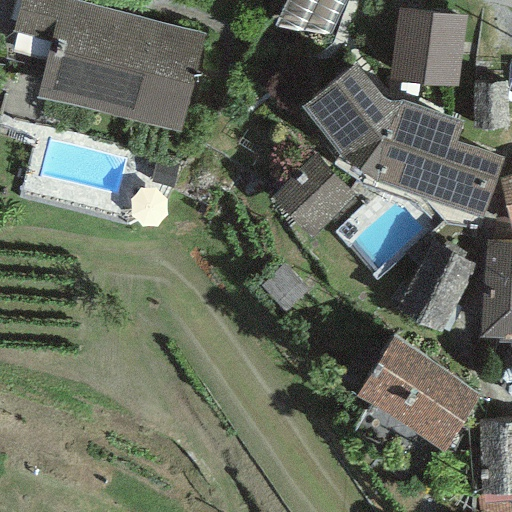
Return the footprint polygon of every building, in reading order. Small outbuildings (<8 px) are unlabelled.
[(200,27),(86,0),(20,0),(14,27),(49,35),(37,85),(179,118),(200,27)] [(456,11),(402,4),(394,69),(447,76),(456,11)] [(463,113),(391,90),(356,51),(301,92),(342,145),(376,167),(482,206),(503,149),(458,132),(463,113)] [(509,77),(471,78),(473,123),(510,122),(509,77)] [(353,193),(315,148),(272,185),(310,230),(353,193)] [(511,166),(501,169),(511,209),(511,166)] [(511,235),(484,235),(483,322),(498,324),(498,330),(511,331),(511,334),(511,235)] [(477,261),(432,236),(397,298),(442,323),(477,261)] [(471,383),(389,327),(348,388),(430,443),(471,383)] [(511,413),(476,415),(480,484),(511,481),(511,413)]
